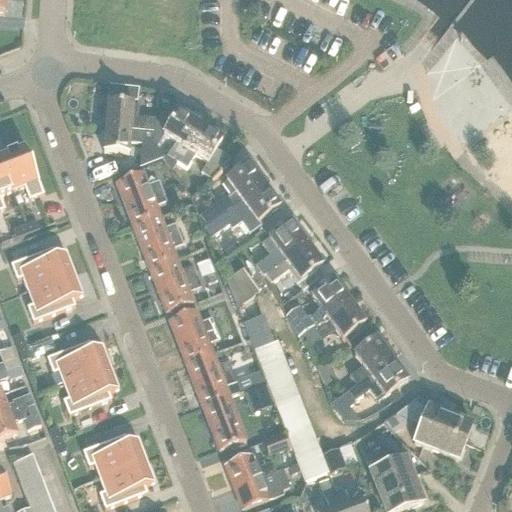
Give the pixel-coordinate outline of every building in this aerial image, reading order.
[(109,88),(107,102),(122,103),(123,90),(109,88)] [(105,132),(152,135),(153,122),(137,121),(138,109),(107,107),(105,132)] [(176,166),(199,128),(177,115),(163,139),(175,146),(166,160),(176,166)] [(151,144),(151,145),(152,145),(156,145),(164,128),(153,122),(152,135),(151,144)] [(199,128),(176,166),(186,172),(194,159),(206,166),(200,176),(210,182),(230,161),(215,152),(221,143),(199,128)] [(151,144),(152,135),(105,132),(103,156),(127,158),(128,146),(151,148),(151,145),(151,144)] [(43,199),(23,147),(0,156),(0,167),(11,195),(23,191),(28,204),(43,199)] [(166,160),(161,162),(171,173),(176,166),(166,160)] [(0,199),(11,195),(0,167),(0,214),(4,213),(0,203),(0,199)] [(200,219),(205,232),(228,215),(263,189),(248,168),(220,189),(227,199),(200,219)] [(154,210),(165,205),(158,185),(147,189),(142,177),(116,188),(132,231),(159,221),(154,210)] [(279,210),(263,189),(228,215),(205,232),(209,243),(227,230),(230,234),(239,227),(248,238),(259,230),(256,227),(279,210)] [(132,231),(149,274),(175,264),(171,253),(182,248),(174,228),(163,232),(159,221),(132,231)] [(36,224),(24,229),(27,237),(39,233),(36,224)] [(270,260),(255,271),(262,280),(265,278),(271,274),(306,247),(291,226),(268,243),(262,248),(270,260)] [(24,229),(12,233),(15,242),(27,237),(24,229)] [(271,274),(265,278),(270,288),(278,283),(288,275),(301,293),(316,282),(312,276),(322,268),(306,247),(271,274)] [(16,285),(22,282),(27,296),(74,278),(65,256),(55,260),(52,253),(10,269),(16,285)] [(187,295),(199,291),(191,271),(180,275),(175,264),(149,274),(166,318),(192,307),(187,295)] [(241,273),(225,285),(235,312),(258,295),(241,273)] [(213,277),(204,280),(207,287),(216,283),(213,277)] [(82,300),(74,278),(27,296),(32,309),(26,311),(32,327),(74,311),(72,304),(82,300)] [(313,332),(348,305),(333,285),(311,301),(319,313),(306,322),(313,332)] [(364,327),(348,305),(313,332),(302,340),(310,352),(335,334),(342,343),(364,327)] [(306,322),(298,311),(284,322),(297,342),(301,339),(302,340),(313,332),(306,322)] [(218,343),(214,332),(211,322),(200,327),(195,315),(169,325),(185,368),(212,358),(207,347),(218,343)] [(21,338),(12,341),(17,353),(25,350),(21,338)] [(356,390),(391,364),(376,343),(353,359),(362,371),(349,380),(356,390)] [(257,364),(280,355),(277,345),(253,355),(257,364)] [(52,378),(57,376),(62,389),(109,371),(101,349),(91,353),(88,346),(46,363),(52,378)] [(0,375),(17,369),(10,350),(0,354),(0,362),(2,368),(0,368),(0,375)] [(25,350),(17,353),(21,365),(30,362),(25,350)] [(261,374),(284,365),(280,355),(257,364),(261,374)] [(185,368),(202,412),(228,401),(224,390),(235,386),(227,365),(216,370),(212,358),(185,368)] [(407,385),(391,364),(356,390),(346,397),(353,406),(363,399),(376,390),(384,401),(407,385)] [(264,383),(288,374),(284,365),(261,374),(264,383)] [(0,398),(1,398),(0,394),(0,385),(8,382),(12,383),(21,380),(17,369),(0,375),(0,398)] [(336,384),(329,369),(317,375),(324,389),(336,384)] [(108,397),(118,393),(109,371),(62,389),(68,403),(62,405),(68,420),(110,404),(108,397)] [(268,393),(292,384),(288,374),(264,383),(268,393)] [(259,377),(250,381),(254,392),(263,388),(259,377)] [(272,403),(295,394),(292,384),(268,393),(272,403)] [(265,390),(251,395),(259,415),(273,410),(265,390)] [(275,412),(299,403),(295,394),(272,403),(275,412)] [(332,407),(331,408),(344,426),(356,426),(357,426),(347,412),(353,408),(352,407),(353,406),(346,397),(332,407)] [(0,420),(32,408),(28,399),(11,405),(12,407),(6,410),(1,398),(0,398),(0,420)] [(228,401),(202,412),(219,455),(245,445),(228,401)] [(279,422),(303,413),(299,403),(275,412),(279,422)] [(421,428),(465,445),(471,429),(452,421),(453,418),(434,411),(433,414),(413,406),(396,418),(413,425),(421,428)] [(32,408),(0,420),(0,444),(17,438),(12,426),(16,425),(17,426),(21,425),(25,435),(40,430),(32,408)] [(283,432),(307,423),(303,413),(279,422),(283,432)] [(394,438),(413,425),(396,418),(383,426),(394,438)] [(287,442),(310,433),(307,423),(283,432),(287,442)] [(458,464),(465,445),(421,428),(414,447),(458,464)] [(57,431),(48,435),(53,447),(61,443),(57,431)] [(290,451),(314,442),(310,433),(287,442),(290,451)] [(268,461),(289,453),(284,438),(262,446),(268,461)] [(88,472),(93,469),(98,483),(145,465),(137,443),(127,447),(124,440),(82,456),(88,472)] [(294,461),(318,452),(314,442),(290,451),(294,461)] [(61,443),(53,447),(57,459),(66,455),(61,443)] [(381,453),(403,511),(408,511),(423,507),(406,462),(394,467),(388,451),(381,453)] [(327,477),(320,459),(318,452),(294,461),(297,468),(300,475),(304,486),(327,477)] [(374,456),(380,472),(369,476),(383,511),(403,511),(381,453),(374,456)] [(337,454),(322,460),(328,475),(344,469),(337,454)] [(15,475),(35,467),(31,458),(11,466),(15,475)] [(224,470),(233,492),(274,476),(271,466),(256,472),(251,460),(224,470)] [(143,490),(154,486),(145,465),(98,483),(104,496),(98,498),(103,511),(108,511),(146,497),(143,490)] [(18,484),(38,476),(35,467),(15,475),(18,484)] [(297,468),(287,471),(290,479),(300,475),(297,468)] [(274,476),(233,492),(240,511),(248,511),(283,499),(281,495),(289,492),(282,473),(274,476)] [(0,511),(7,511),(5,511),(1,511),(0,507),(0,503),(10,500),(0,474),(0,511)] [(22,492),(42,485),(38,476),(18,484),(22,492)] [(326,482),(318,485),(324,502),(332,499),(326,482)] [(25,500),(45,493),(42,485),(22,492),(25,500)] [(29,510),(49,503),(45,493),(25,500),(29,510)] [(334,498),(339,511),(364,511),(360,500),(348,505),(344,495),(334,498)] [(339,511),(334,498),(332,499),(324,502),(328,511),(339,511)] [(29,511),(50,511),(52,511),(49,503),(29,510),(29,511)]
